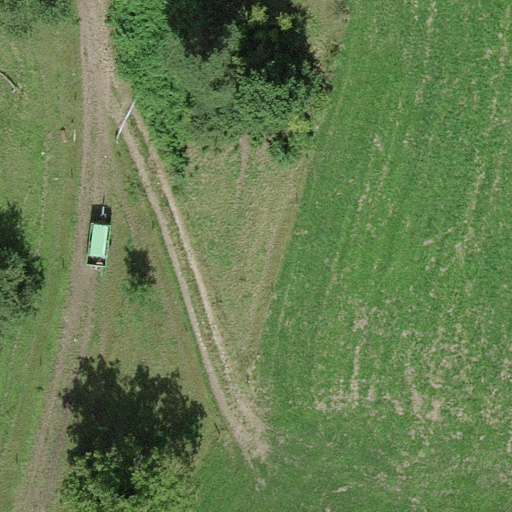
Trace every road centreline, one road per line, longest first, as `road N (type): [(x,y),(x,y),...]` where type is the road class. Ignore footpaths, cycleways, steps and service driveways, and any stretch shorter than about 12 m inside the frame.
road 1 (track): [(81,0),(93,82),(86,185),(58,417),(35,511)]
road 2 (track): [(93,82),(228,429)]
